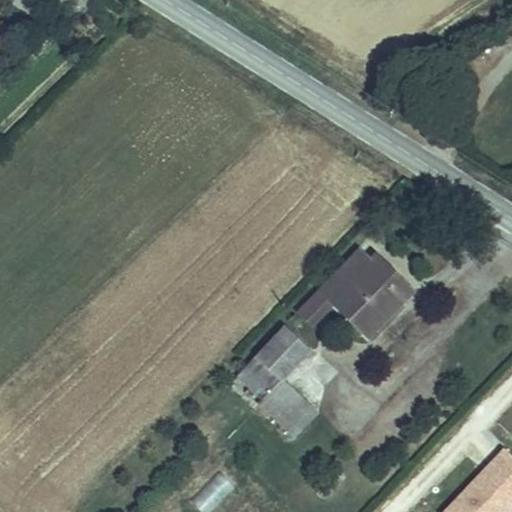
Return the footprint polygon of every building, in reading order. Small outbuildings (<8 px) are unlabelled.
[(92,4),(87,0),(77,0),(88,8),(92,4)] [(0,54),(10,52),(1,23),(0,23),(0,54)] [(378,102),(382,96),(376,93),(373,99),(378,102)] [(412,293),(398,278),(392,284),(360,252),(321,292),(369,338),(412,293)] [(398,278),(376,257),(371,263),(392,284),(398,278)] [(332,303),(321,292),(312,301),(323,313),(332,303)] [(323,313),(312,301),(300,313),(312,324),(323,313)] [(300,321),(295,316),(290,321),(295,326),(300,321)] [(283,381),(311,352),(285,328),(244,371),(256,383),(268,395),(282,381),(283,381)] [(256,383),(244,371),(239,376),(251,388),(256,383)] [(290,433),(313,410),(282,381),(268,395),(263,400),(260,404),(290,433)] [(268,395),(256,383),(251,388),(256,393),(263,400),(268,395)] [(256,393),(251,388),(246,392),(251,397),(256,393)] [(295,438),(318,415),(313,410),(290,433),(295,438)] [(201,511),(210,511),(235,488),(219,471),(190,501),(201,511)]
